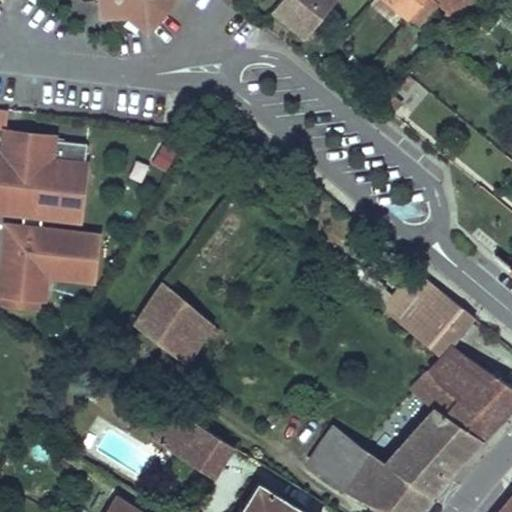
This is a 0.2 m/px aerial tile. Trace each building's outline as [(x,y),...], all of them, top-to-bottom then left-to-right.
[(99,0),(98,1),(97,5),(98,8),(99,10),(105,15),(108,17),(110,17),(113,17),(114,17),(116,16),(120,11),(146,29),(167,0),(99,0)] [(279,0),(270,12),(303,39),(324,13),(309,0),(279,0)] [(309,0),(324,13),(330,6),(322,0),(309,0)] [(385,0),(406,17),(420,0),(385,0)] [(420,0),(406,17),(417,26),(435,2),(445,12),(440,18),(449,26),(450,23),(454,18),(458,15),(464,8),(470,0),(420,0)] [(470,0),(464,8),(474,17),(488,0),(470,0)] [(454,18),(450,23),(456,29),(464,20),(458,15),(454,18)] [(405,76),(397,86),(406,94),(415,84),(405,76)] [(403,104),(390,93),(379,106),(392,117),(403,104)] [(32,140),(52,143),(53,139),(5,133),(3,158),(1,168),(9,169),(10,157),(12,150),(18,144),(21,142),(25,140),(32,140)] [(201,145),(213,155),(219,148),(207,138),(201,145)] [(0,213),(23,216),(21,231),(7,230),(0,288),(0,296),(6,297),(4,310),(34,313),(36,300),(42,301),(45,277),(91,283),(97,240),(40,233),(42,219),(78,223),(85,168),(50,164),(52,143),(32,140),(25,140),(21,142),(18,144),(12,150),(10,157),(9,169),(1,168),(3,158),(0,157),(0,213)] [(168,170),(175,150),(160,144),(152,165),(168,170)] [(288,149),(280,159),(289,167),(299,158),(288,149)] [(378,241),(368,233),(361,240),(363,242),(370,248),(378,241)] [(395,256),(378,241),(370,248),(370,249),(388,264),(395,256)] [(363,257),(370,249),(370,248),(363,242),(356,250),(363,257)] [(471,318),(413,270),(390,298),(382,309),(439,357),(444,351),(450,344),(471,318)] [(145,305),(134,323),(185,363),(206,333),(212,338),(217,331),(210,326),(212,325),(208,322),(161,283),(145,305)] [(382,309),(390,298),(383,293),(374,303),(382,309)] [(457,399),(494,423),(511,404),(511,387),(450,344),(444,351),(439,357),(425,372),(439,384),(450,394),(457,399)] [(430,408),(383,462),(429,494),(480,439),(445,415),(457,399),(450,394),(439,384),(425,372),(418,381),(429,391),(421,399),(430,408)] [(418,381),(410,390),(421,399),(429,391),(418,381)] [(457,399),(445,415),(480,439),(494,423),(457,399)] [(273,411),(266,419),(272,424),(279,415),(273,411)] [(205,431),(176,412),(157,443),(210,477),(211,478),(231,447),(205,431)] [(358,444),(332,425),(321,416),(314,425),(327,435),(308,464),(334,485),(334,486),(381,511),(416,511),(429,494),(383,462),(358,444)] [(302,511),(256,482),(237,511),(302,511)] [(100,511),(165,511),(164,511),(162,511),(139,511),(111,495),(100,511)] [(511,511),(511,496),(498,511),(511,511)]
